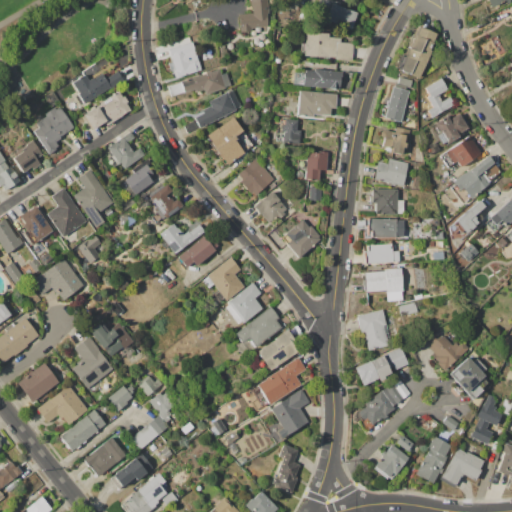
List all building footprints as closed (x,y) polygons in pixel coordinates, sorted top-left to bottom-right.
[(252,27),(252,30),(240,31),(238,14),(254,12),(253,10),(252,10),(251,2),(252,2),(251,0),(268,0),(269,4),(271,4),(272,12),(267,12),(269,26),(252,27)] [(316,21),(312,20),(319,0),(330,0),(333,1),(332,4),(357,12),(351,29),(331,22),(329,26),(325,24),(324,27),(315,23),(316,21)] [(401,54),(404,55),(407,47),(409,48),(418,26),(436,34),(429,50),(430,51),(425,63),(424,62),(417,78),(399,71),(400,70),(395,68),(401,54)] [(268,31),(268,42),(255,43),(255,32),(268,31)] [(302,53),(300,53),(301,38),(304,38),(304,31),(328,33),(328,37),(340,38),(340,42),(353,43),(351,61),(334,60),(334,57),(302,55),(302,53)] [(223,42),(231,41),(233,49),(225,51),(223,42)] [(176,77),(172,78),(168,63),(171,62),(167,49),(191,42),(196,59),(198,59),(201,70),(200,70),(200,71),(176,79),(176,77)] [(200,73),(211,70),(211,71),(219,68),(220,74),(226,72),(230,86),(205,94),(203,90),(195,93),(195,90),(183,94),(183,92),(171,96),(167,87),(180,83),(179,81),(201,74),(200,73)] [(340,82),(339,90),(292,84),(293,72),(303,73),(303,69),(313,70),(313,69),(342,72),(341,82),(340,82)] [(93,77),(94,79),(101,74),(105,80),(117,71),(123,81),(102,95),(100,92),(84,104),(70,85),(85,75),(89,80),(93,77)] [(392,86),(393,86),(394,83),(397,83),(398,77),(412,80),(409,89),(406,88),(405,90),(409,91),(408,93),(409,94),(407,103),(406,103),(400,122),(384,118),(384,116),(380,115),(383,106),(385,106),(387,100),(388,101),(392,86)] [(428,96),(424,87),(441,78),(447,89),(438,94),(441,99),(440,100),(440,102),(449,96),(454,105),(430,118),(430,117),(424,120),(421,114),(426,111),(426,110),(431,107),(425,97),(428,96)] [(52,90),(59,100),(49,106),(43,97),(52,90)] [(219,119),(199,129),(194,118),(203,113),(201,110),(210,106),(208,102),(227,92),(227,93),(232,90),(241,107),(228,114),(228,115),(219,120),(219,119)] [(312,116),(296,115),(298,90),(336,94),(335,109),(330,108),(330,115),(312,114),(312,116)] [(104,122),(92,131),(81,116),(99,103),(99,102),(109,95),(110,96),(117,91),(122,97),(123,95),(128,102),(126,103),(130,109),(129,110),(131,112),(114,124),(113,123),(109,126),(108,125),(107,126),(104,122)] [(67,101),(71,107),(66,111),(62,105),(67,101)] [(55,109),(59,106),(73,127),(59,137),(60,139),(56,142),(58,146),(55,148),(56,149),(49,154),(33,131),(38,128),(35,123),(45,116),(44,114),(54,107),(55,109)] [(435,135),(439,133),(433,123),(448,114),(450,118),(458,113),(467,128),(459,133),(461,136),(446,145),(444,142),(441,144),(435,135)] [(247,126),(258,142),(243,152),(244,152),(226,165),(215,150),(213,151),(205,139),(207,137),(206,135),(232,117),(241,131),(247,126)] [(298,136),(298,144),(282,142),(283,131),(281,131),(281,124),(284,124),(284,119),(297,120),(296,130),(300,130),(300,136),(298,136)] [(400,154),(390,152),(391,148),(382,146),(383,139),(382,138),(380,137),(380,136),(379,135),(380,133),(381,132),(382,131),(383,130),(385,130),(394,132),(395,127),(410,130),(409,133),(410,133),(409,158),(400,158),(400,154)] [(129,131),(134,137),(126,142),(132,152),(139,147),(144,154),(124,168),(120,163),(116,166),(109,156),(112,155),(106,147),(129,131)] [(460,167),(456,161),(446,167),(439,156),(469,135),(481,153),(460,167)] [(40,164),(32,169),(30,167),(22,172),(12,158),(22,151),(21,149),(26,145),(25,144),(32,139),(42,154),(36,158),(40,164)] [(0,151),(6,159),(4,160),(8,166),(9,166),(20,181),(17,183),(18,185),(13,188),(12,186),(5,191),(1,185),(0,186),(0,151)] [(308,157),(308,152),(327,154),(326,170),(319,170),(318,180),(304,179),(304,171),(296,170),(297,156),(308,157)] [(480,191),(481,192),(471,200),(462,188),(459,191),(452,182),(464,172),(465,173),(487,155),(493,162),(481,173),(489,183),(480,191)] [(129,185),(124,179),(134,172),(131,169),(147,158),(151,163),(147,166),(153,173),(148,177),(152,182),(131,197),(125,188),(129,185)] [(242,180),(236,174),(255,158),(273,179),(255,195),(252,192),(250,194),(239,181),(242,180)] [(387,159),(407,162),(407,165),(409,165),(407,175),(405,175),(403,185),(395,184),(395,186),(371,182),(373,171),(375,172),(377,161),(386,163),(387,159)] [(73,195),(84,187),(77,178),(90,169),(114,202),(98,213),(104,222),(96,227),(73,195)] [(452,180),(442,185),(439,181),(450,176),(452,180)] [(268,185),(273,181),(276,185),(271,189),(268,185)] [(173,200),(177,198),(183,206),(166,218),(164,217),(161,219),(155,212),(158,209),(149,196),(166,184),(171,191),(166,195),(168,199),(171,197),(173,200)] [(78,236),(79,237),(75,241),(74,239),(69,243),(64,237),(63,238),(46,213),(57,205),(50,196),(63,187),(86,221),(75,229),(80,235),(78,236)] [(321,187),(321,201),(309,200),(309,187),(321,187)] [(373,211),(374,203),(371,203),(371,196),(370,196),(370,191),(371,191),(371,189),(397,189),(397,200),(404,200),(403,214),(397,214),(397,215),(374,214),(375,211),(373,211)] [(253,206),(272,191),(285,207),(266,222),(253,206)] [(135,203),(124,211),(119,204),(130,196),(135,203)] [(497,225),(490,232),(482,223),(511,196),(511,220),(501,230),(497,225)] [(458,239),(452,240),(451,235),(450,235),(449,227),(454,222),(454,221),(480,199),(486,206),(474,216),(476,218),(475,219),(477,223),(474,225),(474,226),(468,231),(468,230),(466,232),(468,234),(460,241),(458,239)] [(22,225),(24,223),(19,216),(28,209),(28,210),(35,206),(51,227),(50,228),(51,230),(37,240),(29,230),(27,231),(26,230),(25,231),(22,227),(23,227),(22,225)] [(110,208),(114,213),(108,218),(105,213),(110,208)] [(7,254),(0,244),(0,220),(3,218),(17,237),(18,236),(23,243),(7,254)] [(366,218),(396,219),(396,225),(402,226),(402,233),(396,233),(396,238),(377,237),(377,239),(373,239),(373,237),(370,237),(370,231),(366,231),(366,218)] [(430,218),(438,219),(438,227),(430,226),(430,218)] [(309,226),(310,225),(319,236),(318,237),(320,239),(298,258),(286,244),(290,240),(284,234),(302,219),(309,226)] [(199,224),(204,232),(174,254),(159,233),(173,223),(176,228),(178,226),(183,233),(187,231),(188,232),(199,224)] [(95,235),(101,243),(94,248),(100,256),(90,263),(78,247),(95,235)] [(203,236),(206,239),(210,236),(217,245),(213,248),(214,251),(194,266),(191,262),(184,267),(177,257),(203,236)] [(363,264),(362,251),(366,250),(366,246),(391,244),(392,251),(398,251),(399,261),(363,264)] [(476,253),(469,245),(459,252),(466,261),(476,253)] [(454,256),(460,251),(467,259),(461,265),(454,256)] [(55,294),(50,288),(40,295),(30,281),(62,257),(83,286),(63,300),(57,293),(55,294)] [(230,257),(240,270),(234,274),(244,287),(224,301),(212,284),(206,289),(200,281),(207,276),(206,275),(230,257)] [(28,263),(35,258),(42,268),(35,273),(28,263)] [(3,268),(12,261),(25,279),(16,285),(3,268)] [(386,291),(365,292),(363,273),(383,271),(383,269),(401,268),(403,291),(400,291),(401,300),(386,301),(386,291)] [(226,302),(252,282),(260,293),(254,298),(262,309),(242,324),(240,321),(236,324),(224,307),(228,304),(226,302)] [(0,301),(10,315),(0,322),(0,301)] [(116,301),(123,310),(117,315),(110,306),(116,301)] [(215,301),(219,305),(211,312),(207,307),(215,301)] [(398,306),(415,302),(417,312),(400,316),(398,306)] [(275,320),(281,328),(255,348),(254,346),(253,347),(248,341),(249,340),(248,338),(240,343),(233,333),(270,306),(278,318),(275,320)] [(383,326),(388,345),(367,351),(362,331),(359,332),(355,316),(382,309),(386,325),(383,326)] [(219,313),(225,321),(218,326),(212,318),(219,313)] [(0,361),(0,335),(5,332),(3,329),(13,322),(15,325),(25,318),(38,336),(27,344),(28,345),(13,356),(12,355),(1,363),(0,361)] [(206,319),(210,324),(203,329),(199,323),(206,319)] [(131,353),(133,355),(128,359),(125,355),(120,358),(115,352),(110,356),(104,348),(102,349),(88,331),(97,323),(100,326),(102,324),(107,331),(118,322),(133,341),(129,344),(134,351),(131,353)] [(273,368),(269,371),(256,351),(275,339),(274,338),(287,329),(296,343),(292,345),(297,352),(277,365),(278,366),(274,369),(273,368)] [(431,346),(426,340),(437,330),(451,345),(454,342),(457,345),(461,341),(468,348),(443,371),(437,365),(439,363),(433,358),(435,355),(428,348),(431,346)] [(99,352),(112,369),(87,389),(71,368),(83,359),(74,348),(88,336),(100,351),(99,352)] [(354,367),(400,347),(407,364),(390,372),(390,373),(384,376),(385,378),(378,381),(377,379),(362,385),(354,367)] [(147,354),(152,360),(143,367),(139,361),(147,354)] [(295,376),(300,385),(268,404),(256,384),(265,379),(264,378),(283,367),(282,366),(297,357),(305,370),(295,376)] [(454,369),(467,357),(471,362),(476,358),(486,368),(481,373),(483,376),(482,377),(488,384),(471,400),(449,374),(454,369)] [(44,392),(47,396),(39,401),(37,398),(30,402),(15,383),(42,363),(57,382),(44,392)] [(153,382),(158,378),(162,384),(155,390),(156,391),(150,396),(149,395),(147,397),(137,383),(148,374),(153,382)] [(363,403),(398,378),(410,393),(392,406),(393,408),(385,414),(387,416),(382,420),(381,418),(366,428),(362,426),(361,420),(362,419),(358,417),(357,412),(365,406),(363,403)] [(35,409),(48,399),(57,393),(67,385),(71,390),(75,395),(86,409),(82,412),(76,417),(66,424),(62,418),(61,419),(57,414),(46,422),(35,409)] [(132,393),(130,395),(132,397),(126,402),(127,403),(117,412),(106,398),(123,385),(126,389),(131,385),(134,389),(131,391),(132,393)] [(264,405),(257,387),(246,392),(253,409),(264,405)] [(168,416),(170,419),(165,423),(159,415),(148,401),(159,392),(162,395),(170,389),(180,401),(168,410),(171,414),(168,416)] [(308,421),(281,438),(276,432),(282,428),(269,408),(301,389),(309,401),(300,407),(308,421)] [(487,426),(489,427),(487,430),(491,432),(486,444),(469,437),(478,418),(475,416),(481,404),(483,404),(488,392),(495,396),(494,398),(496,399),(493,405),(495,407),(494,410),(502,413),(496,426),(488,423),(487,426)] [(64,442),(63,443),(59,439),(61,438),(59,436),(94,409),(106,423),(101,427),(102,429),(95,434),(94,432),(86,439),(87,441),(83,444),(81,443),(79,444),(81,446),(76,449),(75,448),(71,451),(69,448),(67,449),(64,445),(65,444),(64,442)] [(168,427),(138,450),(129,439),(159,415),(165,423),(168,427)] [(447,415),(458,423),(452,431),(441,423),(447,415)] [(214,426),(211,422),(218,418),(225,429),(214,436),(210,429),(214,426)] [(223,437),(234,430),(238,437),(227,444),(223,437)] [(398,440),(397,439),(400,435),(401,436),(402,435),(413,443),(407,451),(396,443),(398,440)] [(429,449),(426,447),(433,436),(449,445),(444,454),(445,454),(445,456),(446,457),(441,467),(443,468),(440,474),(438,472),(432,484),(430,482),(429,483),(414,475),(429,449)] [(111,437),(125,455),(98,477),(90,466),(88,468),(82,460),(111,437)] [(511,475),(507,474),(507,476),(499,473),(499,472),(496,471),(502,452),(500,452),(505,439),(511,441),(511,475)] [(233,443),(238,451),(232,454),(228,447),(233,443)] [(269,485),(273,477),(277,479),(279,474),(276,472),(282,458),(277,456),(283,444),(297,450),(292,461),(299,465),(294,477),(296,478),(290,494),(269,485)] [(408,458),(403,463),(405,464),(400,471),(399,470),(394,476),(393,475),(390,479),(388,477),(386,479),(372,467),(381,456),(379,455),(383,449),(386,451),(391,444),(408,458)] [(172,454),(165,459),(159,452),(166,446),(172,454)] [(463,474),(461,477),(459,476),(453,487),(438,479),(456,448),(470,455),(471,453),(483,460),(478,469),(480,470),(474,481),(463,474)] [(110,479),(113,476),(112,476),(125,466),(124,465),(140,452),(152,467),(136,480),(133,477),(121,487),(121,486),(118,489),(110,479)] [(17,475),(18,476),(0,489),(0,468),(11,460),(15,466),(17,465),(21,471),(17,475)] [(34,472),(43,484),(23,499),(14,487),(34,472)] [(160,486),(166,493),(156,500),(157,502),(154,505),(155,506),(147,511),(128,511),(127,510),(126,511),(121,505),(125,502),(124,501),(158,473),(165,482),(160,486)] [(171,491),(177,500),(168,507),(161,499),(171,491)] [(251,499),(260,491),(277,508),(272,511),(251,511),(244,505),(250,498),(251,499)] [(208,511),(212,509),(211,508),(223,496),(238,511),(208,511)] [(27,511),(25,509),(41,497),(51,510),(48,511),(27,511)]
